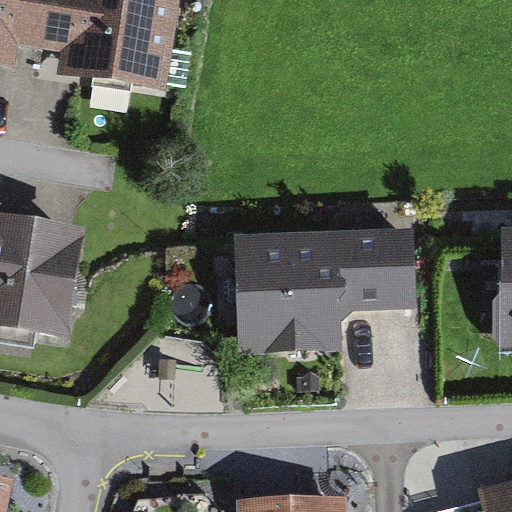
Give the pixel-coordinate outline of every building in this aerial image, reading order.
[(0,0),(0,71),(30,76),(34,54),(78,61),(74,84),(181,101),(197,0),(0,0)] [(0,218),(0,334),(84,349),(101,250),(11,235),(14,221),(0,218)] [(257,362),(351,362),(351,321),(434,321),(434,246),(353,246),(257,246),(257,362)] [(0,511),(25,511),(29,491),(0,484),(0,511)] [(491,511),(511,511),(511,500),(490,505),(491,511)]
